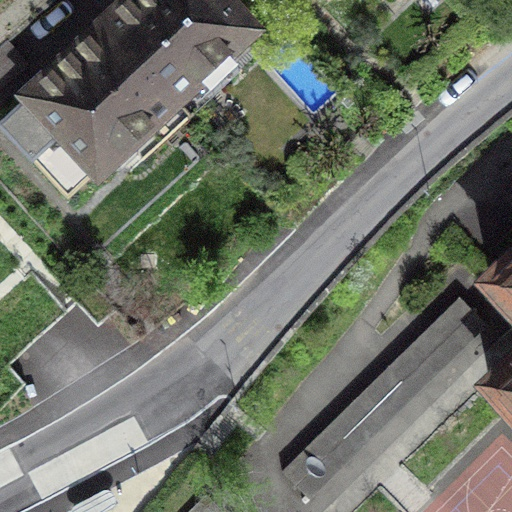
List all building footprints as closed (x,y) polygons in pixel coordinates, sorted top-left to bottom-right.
[(229,0),(123,0),(103,20),(191,113),(240,66),(234,59),(249,45),(252,23),(229,0)] [(141,158),(191,113),(103,20),(80,43),(77,41),(46,69),(49,73),(0,116),(0,121),(67,194),(99,165),(120,165),(134,151),(141,158)] [(7,41),(0,46),(0,85),(26,62),(7,41)] [(511,251),(487,274),(511,298),(511,357),(489,378),(511,402),(511,251)] [(486,323),(458,295),(280,469),(308,497),(486,323)] [(223,511),(206,495),(189,511),(223,511)]
